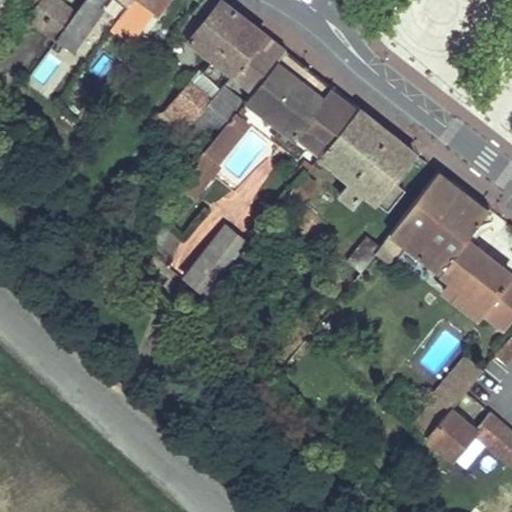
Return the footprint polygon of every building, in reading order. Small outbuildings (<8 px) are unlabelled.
[(3,0),(0,0),(0,19),(11,6),(3,0)] [(26,0),(24,3),(33,9),(39,0),(26,0)] [(54,41),(25,81),(43,94),(102,8),(98,5),(100,0),(119,0),(118,3),(125,9),(131,0),(84,0),(74,13),(54,41)] [(54,41),(74,13),(56,0),(39,0),(33,9),(26,18),(54,41)] [(131,0),(125,9),(144,22),(154,8),(157,11),(165,0),(131,0)] [(220,0),(202,0),(193,13),(203,21),(187,40),(211,59),(243,18),(220,0)] [(125,9),(114,23),(134,37),(144,22),(125,9)] [(243,18),(211,59),(233,77),(265,35),(243,18)] [(252,92),(285,51),(265,35),(233,77),(252,92)] [(319,156),(357,108),(285,51),(252,92),(245,101),(319,156)] [(198,70),(188,82),(212,101),(220,91),(201,73),(198,70)] [(188,127),(212,101),(188,82),(164,110),(176,120),(168,129),(163,135),(173,144),(188,127)] [(211,125),(219,133),(240,106),(243,103),(223,87),(220,91),(212,101),(188,127),(199,135),(211,125)] [(240,106),(219,133),(203,152),(213,160),(246,120),(240,116),(245,110),(240,106)] [(392,180),(414,153),(357,108),(319,156),(313,163),(320,168),(325,162),(350,183),(341,194),(353,204),(363,192),(386,212),(404,190),(392,180)] [(176,120),(164,110),(152,116),(157,119),(168,129),(176,120)] [(219,165),(213,160),(203,152),(186,173),(202,186),(219,165)] [(439,170),(438,172),(390,234),(404,244),(487,309),(483,314),(501,328),(511,314),(511,280),(463,242),(489,209),(439,170)] [(304,175),(290,192),(302,201),(315,183),(304,175)] [(183,239),(155,212),(141,230),(167,255),(183,239)] [(185,277),(203,292),(245,241),(227,226),(185,277)] [(359,272),(354,280),(365,288),(385,262),(388,264),(404,244),(390,234),(379,247),(359,272)] [(359,272),(379,247),(367,236),(346,262),(359,272)] [(435,375),(462,343),(445,329),(418,361),(435,375)] [(496,355),(506,364),(511,357),(511,340),(510,339),(496,355)] [(469,386),(483,370),(466,357),(454,373),(469,386)] [(469,386),(454,373),(434,398),(435,399),(448,410),(469,386)] [(448,410),(435,399),(414,424),(426,435),(448,410)] [(473,432),(448,410),(426,435),(451,458),(473,432)] [(511,434),(488,414),(473,432),(511,465),(511,434)]
